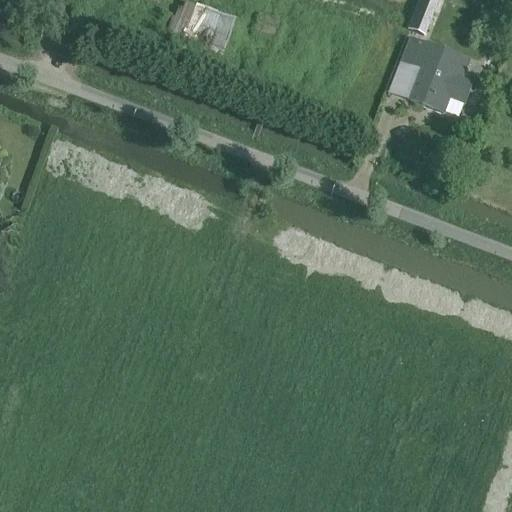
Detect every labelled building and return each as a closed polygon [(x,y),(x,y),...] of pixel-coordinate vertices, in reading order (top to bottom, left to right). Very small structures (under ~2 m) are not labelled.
[(178,0),(104,0),(104,2),(173,20),(178,0)] [(423,37),(437,1),(434,0),(422,0),(410,31),(423,37)] [(181,2),(168,37),(223,57),(236,22),(181,2)] [(261,17),(253,36),(275,46),(283,26),(261,17)] [(469,62),(410,41),(400,64),(421,72),(409,103),(444,116),(449,101),(464,107),(471,85),(463,82),(469,62)] [(262,61),(267,49),(255,44),(250,55),(262,61)]
